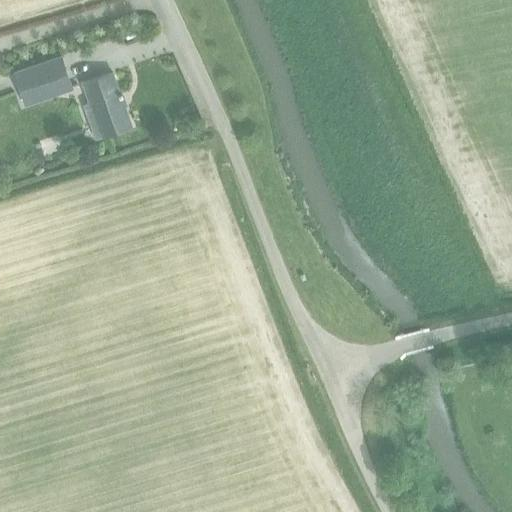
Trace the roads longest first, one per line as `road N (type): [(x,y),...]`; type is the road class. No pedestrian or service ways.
road 1 (unclassified): [(327,373),(166,0)]
road 2 (unclassified): [(327,373),(401,345),(511,319)]
road 3 (unclassified): [(386,511),(327,373)]
